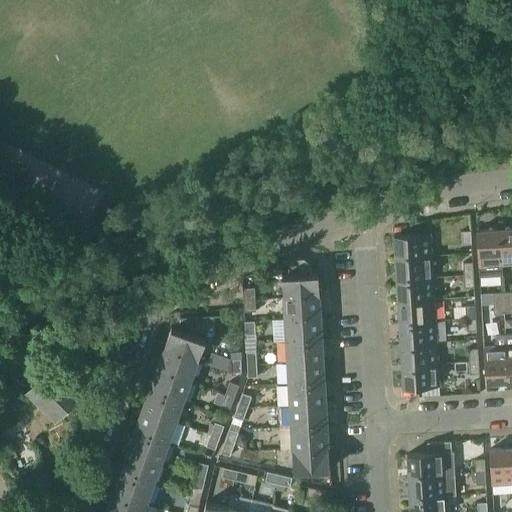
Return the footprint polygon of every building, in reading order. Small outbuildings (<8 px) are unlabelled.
[(511,264),(511,228),(499,230),(502,276),(502,266),(511,264)] [(479,277),(502,276),(499,230),(477,231),(479,277)] [(462,245),(472,244),(471,231),(461,232),(462,245)] [(395,258),(432,256),(431,234),(394,236),(395,258)] [(397,280),(433,278),(432,256),(395,258),(397,280)] [(283,299),(320,297),(318,274),(311,274),(311,270),(310,265),(306,261),(302,259),(297,260),(292,262),(290,266),(289,271),(289,275),(282,276),(283,299)] [(464,276),(473,275),(472,262),(463,263),(464,276)] [(473,275),(464,276),(464,287),(473,287),(473,275)] [(398,301),(434,299),(433,278),(397,280),(398,301)] [(243,301),(253,300),(253,288),(243,289),(243,301)] [(504,304),(511,303),(511,292),(503,293),(504,304)] [(493,305),(504,304),(503,293),(493,293),(493,305)] [(320,297),(283,299),(285,320),(321,318),(320,297)] [(399,323),(436,321),(434,299),(398,301),(399,323)] [(253,300),(243,301),(244,312),(254,312),(253,300)] [(494,314),(504,314),(504,304),(493,305),(494,314)] [(466,319),(476,318),(475,305),(466,306),(466,319)] [(164,349),(198,361),(206,340),(205,340),(214,317),(220,317),(220,316),(180,318),(180,319),(181,319),(177,330),(171,328),(164,349)] [(286,342),(322,340),(321,318),(285,320),(286,342)] [(476,318),(466,319),(467,331),(476,330),(476,318)] [(246,335),(255,334),(255,321),(245,322),(246,335)] [(401,345),(437,342),(436,321),(399,323),(401,345)] [(486,383),(509,382),(507,346),(506,334),(496,335),(496,347),(484,348),(486,383)] [(322,340),(286,342),(287,363),(324,361),(322,340)] [(402,366),(438,364),(437,342),(401,345),(402,366)] [(191,382),(198,361),(164,349),(157,369),(191,382)] [(469,362),(479,361),(478,349),(468,349),(469,362)] [(247,365),(257,365),(256,352),(247,352),(247,365)] [(210,353),(206,364),(232,373),(242,373),(241,360),(231,360),(228,360),(210,353)] [(289,385),(325,383),(324,361),(287,363),(289,385)] [(470,375),(479,374),(479,361),(469,362),(470,375)] [(28,363),(15,376),(27,388),(40,375),(28,363)] [(438,364),(402,366),(403,388),(440,386),(438,364)] [(257,365),(247,365),(248,378),(258,377),(257,365)] [(60,377),(52,369),(28,393),(56,420),(80,395),(68,385),(74,378),(66,371),(60,377)] [(149,390),(184,402),(191,382),(157,369),(149,390)] [(226,394),(235,397),(239,385),(230,382),(226,394)] [(289,385),(276,386),(277,408),(290,407),(326,405),(325,383),(289,385)] [(176,422),(184,402),(149,390),(142,410),(176,422)] [(238,405),(248,408),(252,397),(243,393),(238,405)] [(231,409),(235,397),(226,394),(221,406),(231,409)] [(243,420),(248,408),(238,405),(234,417),(243,420)] [(291,426),(327,424),(326,405),(290,407),(291,426)] [(136,426),(135,430),(169,442),(169,441),(180,445),(187,426),(176,422),(142,410),(136,426)] [(211,435),(220,438),(224,426),(215,423),(211,435)] [(327,424),(291,426),(292,446),(328,444),(327,424)] [(225,441),(234,445),(238,434),(239,433),(230,429),(225,441)] [(162,462),(169,442),(135,430),(128,449),(162,462)] [(238,434),(234,445),(245,448),(247,441),(244,436),(238,434)] [(216,450),(220,438),(211,435),(207,446),(216,450)] [(230,456),(234,445),(225,441),(221,453),(230,456)] [(407,454),(409,477),(445,475),(454,474),(453,452),(452,452),(451,442),(427,443),(428,453),(407,454)] [(328,444),(292,446),(294,471),(330,469),(328,444)] [(492,485),(511,484),(511,448),(490,450),(492,485)] [(121,469),(155,482),(162,462),(128,449),(121,469)] [(475,473),(485,472),(484,459),(475,460),(475,473)] [(196,475),(206,477),(209,465),(199,463),(196,475)] [(234,480),(237,471),(224,468),(222,477),(234,480)] [(148,501),(155,482),(121,469),(113,489),(148,501)] [(237,471),(234,480),(247,483),(249,474),(237,471)] [(278,484),(280,475),(267,472),(265,481),(278,484)] [(485,472),(475,473),(476,485),(486,485),(485,472)] [(410,498),(446,496),(456,495),(454,474),(445,475),(409,477),(410,498)] [(203,490),(206,477),(196,475),(193,488),(203,490)] [(280,475),(278,484),(290,487),(292,478),(280,475)] [(319,500),(321,490),(308,487),(306,497),(319,500)] [(143,511),(148,501),(113,489),(105,511),(143,511)] [(321,490),(319,500),(331,503),(333,493),(321,490)] [(249,511),(252,500),(231,495),(228,508),(226,511),(249,511)] [(410,511),(447,511),(446,496),(410,498),(410,511)] [(271,511),(273,505),(252,500),(249,511),(271,511)] [(477,511),(486,511),(486,502),(477,503),(477,511)] [(226,511),(228,508),(206,503),(203,511),(226,511)]
